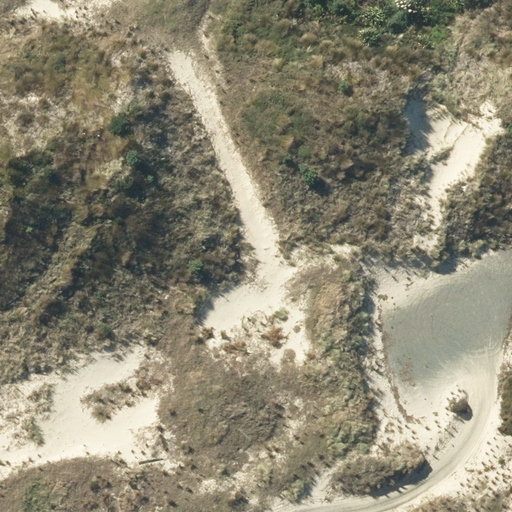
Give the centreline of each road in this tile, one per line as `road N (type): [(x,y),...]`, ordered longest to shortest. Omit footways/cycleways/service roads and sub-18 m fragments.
road 1 (track): [(388,511),(122,0)]
road 2 (track): [(0,401),(126,364),(278,299),(476,253),(511,261)]
